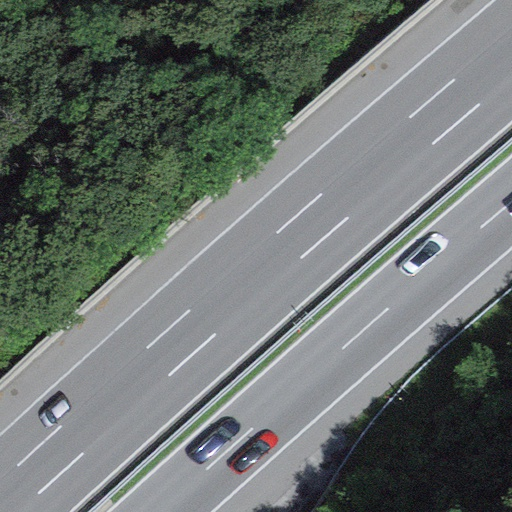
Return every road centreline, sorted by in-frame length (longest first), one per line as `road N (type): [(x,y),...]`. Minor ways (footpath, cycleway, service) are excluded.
road 1 (motorway): [(511,52),(0,502)]
road 2 (motorway): [(159,511),(511,201)]
